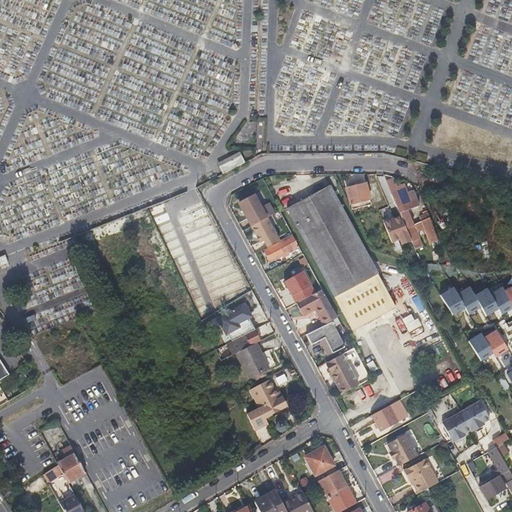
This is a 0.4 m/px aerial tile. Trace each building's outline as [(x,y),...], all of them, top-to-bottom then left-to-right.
[(217,166),(223,177),(245,165),(239,154),(217,166)] [(393,178),(385,181),(389,190),(390,193),(398,190),(393,178)] [(358,202),(370,199),(366,184),(347,188),(351,204),(358,202)] [(329,186),(287,209),(354,331),(396,307),(329,186)] [(390,193),(389,190),(380,194),(384,202),(393,198),(390,193)] [(416,198),(414,193),(405,197),(407,201),(416,198)] [(256,224),(267,218),(274,213),(268,203),(261,207),(254,194),(240,202),(240,204),(248,219),(253,217),(256,224)] [(406,230),(414,226),(414,225),(407,211),(420,205),(416,198),(407,201),(405,197),(394,201),(406,230)] [(248,219),(252,226),(256,224),(253,217),(248,219)] [(265,240),(269,247),(279,241),(267,218),(256,224),(252,226),(261,243),(265,240)] [(430,218),(422,221),(430,243),(438,241),(430,218)] [(406,230),(411,242),(420,238),(414,226),(406,230)] [(298,244),(292,233),(281,240),(282,242),(264,252),(267,258),(280,251),(281,254),(298,244)] [(295,268),(272,278),(276,288),(291,283),(290,280),(299,276),(295,268)] [(503,318),(511,313),(511,287),(506,290),(504,286),(493,291),(491,287),(477,294),(473,285),(460,292),(457,286),(441,294),(452,316),(466,310),(469,316),(482,309),(486,317),(499,311),(503,318)] [(317,309),(326,325),(338,318),(323,290),(299,303),(306,314),(313,310),(317,309)] [(231,342),(254,330),(248,318),(246,319),(244,316),(249,313),(249,309),(247,306),(244,304),(230,312),(230,313),(217,319),(225,335),(227,334),(231,342)] [(313,310),(323,327),(326,325),(317,309),(313,310)] [(293,320),(303,319),(302,311),(292,313),(293,320)] [(408,330),(420,327),(416,313),(404,317),(408,330)] [(402,319),(396,322),(402,333),(408,329),(402,319)] [(332,323),(307,336),(312,345),(325,339),(333,355),(345,348),(332,323)] [(267,324),(259,327),(262,336),(271,333),(267,324)] [(497,353),(498,357),(511,349),(500,328),(486,335),(484,332),(469,340),(481,362),(497,353)] [(257,343),(261,340),(255,329),(254,330),(231,342),(215,350),(220,361),(237,353),(257,343)] [(257,343),(237,353),(250,380),(270,369),(257,343)] [(354,348),(341,356),(346,366),(359,359),(354,348)] [(501,357),(504,364),(511,360),(511,355),(511,353),(501,357)] [(450,354),(439,361),(446,372),(457,365),(450,354)] [(341,356),(326,364),(342,395),(358,386),(346,366),(341,356)] [(0,379),(9,375),(0,361),(0,379)] [(461,380),(464,373),(455,370),(453,376),(461,380)] [(281,387),(289,382),(285,373),(276,378),(281,387)] [(443,388),(453,383),(449,376),(439,381),(443,388)] [(505,390),(511,387),(505,376),(499,379),(505,390)] [(275,394),(268,380),(250,390),(260,411),(253,414),(259,426),(266,423),(265,419),(284,408),(277,393),(275,394)] [(480,402),(462,413),(472,430),(473,433),(481,428),(480,425),(484,423),(490,420),(480,402)] [(400,423),(391,406),(385,409),(394,426),(400,423)] [(385,409),(373,416),(381,432),(394,426),(385,409)] [(472,430),(462,413),(443,424),(437,427),(444,440),(450,437),(454,444),(463,439),(461,437),(465,434),(472,430)] [(39,431),(42,437),(60,428),(56,422),(39,431)] [(42,437),(52,454),(69,445),(60,428),(42,437)] [(401,438),(413,459),(418,457),(406,435),(401,438)] [(388,444),(400,467),(413,459),(401,438),(388,444)] [(68,483),(85,473),(70,447),(62,451),(66,458),(57,464),(58,465),(62,474),(68,483)] [(324,447),(306,457),(316,476),(335,466),(324,447)] [(511,473),(496,447),(489,452),(500,469),(493,474),(495,478),(499,476),(503,474),(507,482),(511,479),(511,473)] [(416,465),(428,489),(439,483),(426,460),(416,465)] [(48,483),(62,474),(58,465),(43,475),(48,483)] [(411,480),(419,494),(428,489),(416,465),(404,471),(409,481),(411,480)] [(329,476),(319,482),(328,498),(348,487),(339,471),(329,476)] [(495,478),(480,487),(487,500),(507,489),(499,476),(495,478)] [(307,479),(302,482),(305,487),(310,485),(307,479)] [(341,511),(357,504),(348,487),(328,498),(335,511),(341,511)] [(286,511),(283,504),(276,491),(256,502),(261,511),(286,511)] [(304,493),(283,504),(286,511),(314,511),(312,507),(304,493)] [(59,504),(63,511),(83,511),(75,496),(59,504)]
